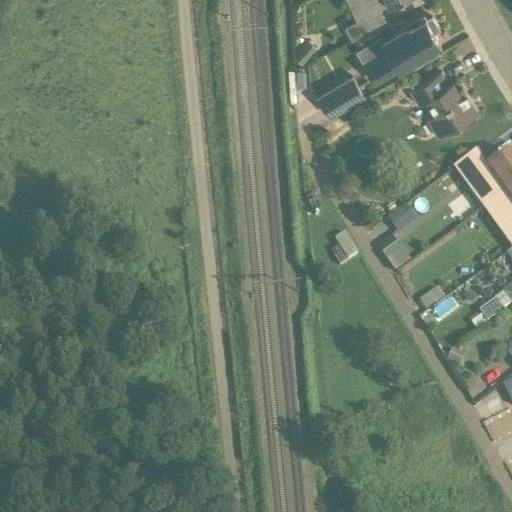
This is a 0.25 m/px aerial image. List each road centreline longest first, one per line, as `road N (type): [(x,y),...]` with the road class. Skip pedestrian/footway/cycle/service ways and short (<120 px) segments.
road 1 (unclassified): [(234,511),(186,0)]
road 2 (unclassified): [(511,497),(313,162),(304,132)]
